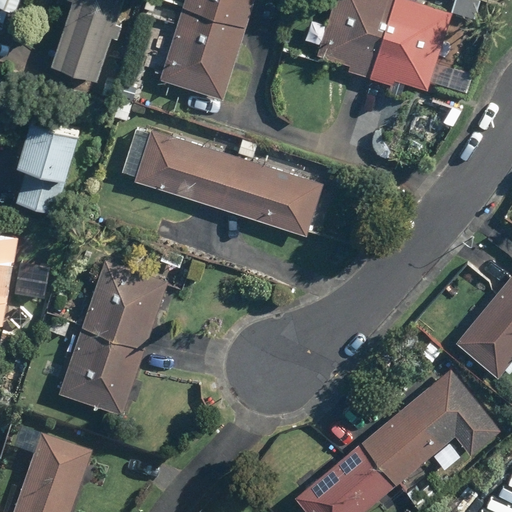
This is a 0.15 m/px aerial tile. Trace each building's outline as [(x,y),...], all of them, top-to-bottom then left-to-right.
[(128,0),(77,0),(59,60),(105,75),(128,0)] [(232,93),(258,0),(186,0),(166,75),(232,93)] [(401,81),(403,73),(434,83),(456,7),(435,0),(339,0),(323,48),(354,58),(351,66),(401,81)] [(63,208),(73,170),(78,172),(92,120),(40,106),(26,157),(30,158),(20,196),(63,208)] [(159,123),(157,132),(140,126),(127,164),(144,170),(142,174),(314,232),(325,179),(159,123)] [(57,259),(24,256),(26,225),(0,222),(0,318),(10,319),(13,284),(19,285),(54,288),(57,259)] [(130,408),(173,276),(108,255),(64,387),(130,408)] [(503,370),(511,359),(511,277),(463,337),(503,370)] [(501,431),(451,371),(362,444),(396,486),(456,437),(471,456),(501,431)] [(75,511),(96,451),(44,434),(17,511),(75,511)] [(365,511),(396,486),(362,444),(295,499),(306,511),(365,511)]
